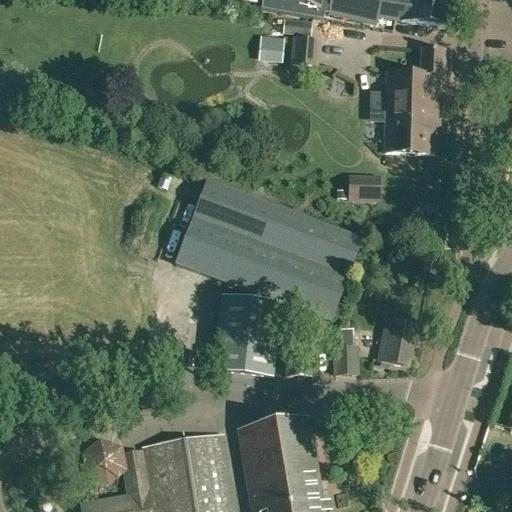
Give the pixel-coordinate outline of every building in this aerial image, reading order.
[(262,0),(260,10),(320,20),(322,14),(374,26),(376,19),(429,27),(438,29),(455,32),(457,16),(459,0),(262,0)] [(284,23),(283,37),(311,40),(312,25),(284,23)] [(259,61),(281,63),(282,45),(283,41),(262,38),(259,61)] [(293,40),(291,64),(319,66),(320,42),(293,40)] [(385,154),(436,156),(439,77),(443,77),(444,50),(421,49),(420,76),(387,75),(385,154)] [(511,93),(500,93),(499,128),(511,128),(511,93)] [(511,128),(499,128),(497,163),(511,164),(511,128)] [(219,142),(204,137),(192,163),(209,171),(214,154),(219,142)] [(347,175),(347,203),(381,204),(380,176),(347,175)] [(330,327),(363,239),(209,181),(176,269),(330,327)] [(221,303),(214,376),(269,382),(277,309),(221,303)] [(386,321),(378,364),(409,370),(417,327),(386,321)] [(341,332),(341,349),(332,349),(334,379),(358,380),(357,348),(353,348),(353,331),(341,332)] [(286,352),(287,380),(311,379),(310,351),(286,352)] [(238,433),(251,511),(323,511),(308,421),(238,433)] [(234,511),(223,437),(143,450),(153,511),(234,511)] [(123,454),(120,454),(123,477),(126,497),(80,505),(81,511),(148,511),(151,511),(142,451),(123,454)]
